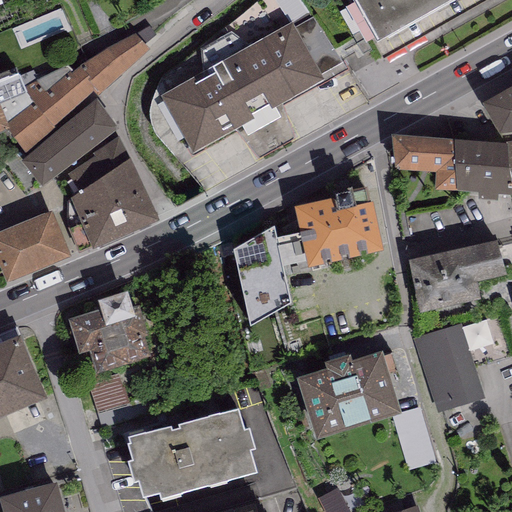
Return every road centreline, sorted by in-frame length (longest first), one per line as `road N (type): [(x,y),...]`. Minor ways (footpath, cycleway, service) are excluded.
road 1 (primary): [(511,50),(173,234),(36,296)]
road 2 (residential): [(36,296),(99,511)]
